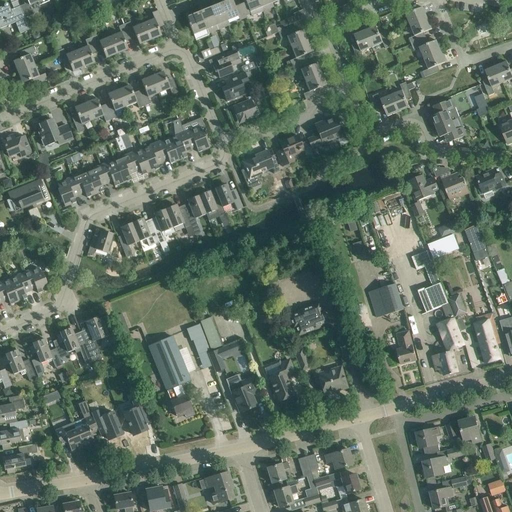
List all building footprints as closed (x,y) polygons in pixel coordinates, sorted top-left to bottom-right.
[(22,0),(24,4),(20,6),(24,16),(29,14),(28,13),(30,9),(31,9),(30,5),(37,2),(39,6),(49,1),(48,0),(22,0)] [(246,18),(245,16),(240,4),(235,6),(231,0),(227,0),(225,1),(225,2),(221,4),(227,21),(238,16),(240,20),(246,18)] [(244,0),(246,2),(240,4),(245,16),(251,13),(252,16),(263,11),(261,7),(257,0),(244,0)] [(257,0),(261,7),(263,11),(273,7),(271,3),(270,0),(257,0)] [(0,7),(0,28),(15,23),(20,34),(29,29),(24,16),(20,6),(10,10),(8,5),(8,4),(7,4),(6,3),(5,4),(4,4),(4,5),(4,6),(4,7),(1,8),(1,7),(0,7)] [(216,5),(209,7),(218,30),(229,25),(227,21),(221,4),(216,6),(216,5)] [(412,11),(410,6),(398,11),(400,17),(406,14),(410,25),(427,18),(423,7),(412,11)] [(203,11),(199,13),(206,29),(208,34),(218,30),(209,7),(203,10),(203,11)] [(294,16),(290,17),(292,23),(305,18),(302,10),(293,14),(294,16)] [(154,19),(143,23),(150,40),(161,36),(157,25),(162,23),(157,11),(152,13),(154,19)] [(193,34),(206,29),(199,13),(195,15),(194,14),(187,16),(190,23),(189,24),(193,34)] [(432,29),(427,18),(410,25),(415,36),(409,38),(411,44),(424,39),(421,33),(432,29)] [(139,45),(150,40),(143,23),(132,28),(130,22),(124,24),(129,37),(135,34),(139,45)] [(121,33),(110,37),(117,54),(128,49),(123,39),(129,37),(124,24),(118,27),(121,33)] [(278,33),(274,24),(269,26),(270,30),(272,35),(278,33)] [(376,26),(365,30),(372,47),(383,43),(385,49),(391,46),(390,43),(386,34),(380,36),(376,26)] [(287,37),(291,47),(308,41),(303,30),(293,34),(291,28),(278,33),(281,39),(287,37)] [(361,52),(372,47),(365,30),(354,35),(358,45),(353,48),(358,60),(364,58),(361,52)] [(106,58),(117,54),(110,37),(99,41),(97,35),(91,38),(96,50),(101,48),(106,58)] [(87,46),(77,51),(83,67),(94,63),(90,53),(96,50),(91,38),(85,40),(87,46)] [(420,47),(424,58),(441,51),(436,40),(426,45),(424,39),(411,44),(414,50),(420,47)] [(312,52),(308,41),(291,47),(296,58),(290,61),(292,66),(304,61),(302,56),(312,52)] [(13,61),(17,72),(34,65),(30,55),(36,52),(34,46),(21,51),(23,57),(13,61)] [(209,48),(200,52),(203,60),(216,54),(214,48),(210,50),(209,48)] [(72,72),(83,67),(77,51),(66,55),(63,49),(57,51),(63,64),(68,62),(72,72)] [(234,65),(233,65),(241,62),(236,50),(233,51),(216,58),(218,63),(212,66),(215,73),(217,72),(219,78),(233,72),(233,71),(235,71),(236,69),(234,65)] [(423,71),(425,77),(437,72),(435,67),(445,62),(441,51),(424,58),(428,69),(423,71)] [(264,64),(261,55),(254,58),(257,67),(264,64)] [(300,70),(305,81),(321,74),(317,63),(307,67),(304,61),(292,66),(294,72),(300,70)] [(507,62),(496,66),(503,83),(511,79),(511,71),(511,72),(507,62)] [(39,76),(34,65),(17,72),(22,83),(32,79),(35,85),(47,80),(45,74),(39,76)] [(492,87),(503,83),(496,66),(485,70),(489,81),(483,83),(489,96),(494,93),(492,87)] [(163,72),(152,76),(159,93),(170,89),(172,95),(178,92),(173,80),(167,82),(163,72)] [(244,73),(225,81),(231,79),(233,84),(222,88),(227,101),(245,94),(242,87),(249,84),(244,73)] [(303,94),(305,100),(318,95),(316,89),(326,85),(321,74),(305,81),(309,92),(303,94)] [(148,98),(159,93),(152,76),(141,81),(145,91),(139,93),(144,106),(150,103),(148,98)] [(402,90),(391,95),(398,112),(409,107),(406,100),(405,97),(411,95),(409,90),(407,85),(406,82),(400,85),(402,90)] [(139,108),(144,106),(139,93),(134,96),(130,85),(118,90),(125,107),(136,102),(139,108)] [(115,111),(125,107),(118,90),(107,94),(112,105),(106,107),(111,119),(117,117),(115,111)] [(387,116),(398,112),(391,95),(381,99),(378,93),(372,96),(377,108),(383,106),(387,116)] [(96,99),(85,103),(92,120),(103,116),(105,122),(111,119),(106,107),(100,109),(96,99)] [(436,127),(459,117),(453,101),(451,99),(445,101),(439,104),(433,107),(436,115),(432,116),(436,127)] [(242,121),(255,116),(249,101),(234,108),(238,120),(242,121)] [(81,125),(92,120),(85,103),(74,108),(78,118),(73,121),(78,133),(84,131),(81,125)] [(490,112),(487,105),(476,110),(479,116),(490,112)] [(511,112),(510,113),(511,118),(511,120),(500,125),(506,140),(505,141),(507,146),(511,143),(511,112)] [(459,117),(436,127),(440,137),(445,135),(448,143),(467,135),(464,127),(463,127),(459,118),(460,117),(459,117)] [(314,124),(319,134),(307,139),(311,148),(323,143),(321,140),(326,138),(328,141),(337,137),(338,140),(347,136),(342,125),(341,125),(338,118),(330,121),(329,120),(323,122),(323,121),(314,124)] [(59,145),(73,139),(67,124),(56,129),(52,119),(39,124),(41,130),(40,130),(41,132),(39,133),(44,146),(57,141),(59,145)] [(183,132),(190,150),(196,148),(198,152),(209,148),(202,131),(201,132),(199,127),(190,130),(189,129),(183,132)] [(170,139),(179,160),(187,157),(185,152),(190,150),(183,132),(177,134),(178,136),(170,139)] [(116,138),(120,151),(132,147),(128,134),(116,138)] [(2,140),(9,157),(19,153),(21,157),(31,153),(24,136),(18,139),(17,138),(15,137),(14,137),(13,135),(2,140)] [(282,149),(276,152),(282,166),(284,165),(290,163),(292,162),(299,160),(297,156),(296,153),(303,150),(301,144),(297,135),(286,140),(285,139),(279,141),(280,144),(282,149)] [(170,164),(179,160),(170,139),(162,142),(161,141),(155,143),(163,161),(168,159),(170,164)] [(481,149),(493,150),(488,139),(481,149)] [(150,147),(142,150),(151,172),(159,168),(157,163),(163,161),(155,143),(149,146),(150,147)] [(151,172),(142,150),(134,153),(134,152),(128,154),(135,172),(140,170),(142,175),(151,172)] [(241,170),(247,186),(248,187),(249,190),(259,185),(258,182),(256,177),(263,174),(262,172),(272,168),(274,174),(280,172),(273,155),(270,157),(267,150),(254,156),(255,157),(242,162),(245,170),(242,171),(241,170)] [(135,172),(128,154),(121,157),(122,158),(114,161),(123,183),(131,180),(129,175),(135,172)] [(106,163),(100,166),(107,184),(113,181),(115,186),(123,183),(114,161),(106,164),(106,163)] [(107,184),(100,166),(94,168),(94,169),(86,173),(95,194),(103,191),(101,186),(107,184)] [(477,178),(479,183),(473,185),(475,188),(477,188),(480,195),(484,194),(483,193),(492,189),(493,191),(506,186),(502,175),(496,177),(493,170),(485,173),(486,174),(477,178)] [(78,174),(72,177),(79,195),(85,193),(87,198),(95,194),(86,173),(79,176),(78,174)] [(442,180),(445,189),(448,197),(457,193),(459,197),(469,193),(466,185),(468,184),(465,177),(460,179),(458,173),(442,180)] [(411,189),(415,199),(416,201),(431,195),(431,193),(439,190),(434,178),(426,181),(423,175),(409,181),(413,189),(411,189)] [(74,197),(79,195),(72,177),(66,179),(66,181),(57,184),(59,189),(58,190),(65,207),(76,202),(74,197)] [(4,188),(12,186),(10,178),(2,180),(4,188)] [(51,200),(42,179),(7,193),(10,199),(14,197),(17,206),(19,205),(21,209),(35,203),(33,200),(37,198),(38,202),(39,202),(39,203),(40,203),(41,204),(42,203),(51,200)] [(292,179),(284,182),(287,190),(293,187),(291,183),(293,183),(292,179)] [(215,189),(219,200),(222,207),(231,204),(234,212),(243,208),(236,192),(230,194),(226,184),(215,189)] [(219,215),(225,213),(222,207),(219,200),(214,202),(209,191),(198,196),(206,214),(217,210),(219,215)] [(191,211),(186,213),(191,226),(197,224),(195,219),(206,214),(198,196),(187,200),(191,211)] [(420,202),(411,205),(416,217),(424,213),(420,202)] [(185,229),(191,226),(186,213),(181,216),(176,205),(165,209),(172,228),(183,223),(185,229)] [(30,210),(32,219),(41,217),(38,208),(30,210)] [(158,225),(153,227),(158,240),(174,233),(172,228),(165,209),(153,214),(158,225)] [(353,212),(346,214),(351,232),(358,230),(353,212)] [(131,223),(139,241),(141,247),(158,240),(153,227),(147,229),(143,218),(131,223)] [(229,225),(227,219),(221,221),(223,227),(229,225)] [(463,227),(472,254),(473,253),(486,248),(476,221),(463,227)] [(119,241),(126,258),(132,255),(128,246),(139,241),(131,223),(120,227),(125,239),(119,241)] [(97,242),(92,240),(87,253),(93,255),(95,249),(107,253),(113,234),(101,230),(97,242)] [(361,241),(353,244),(356,256),(365,253),(361,241)] [(492,258),(498,255),(493,245),(487,247),(492,258)] [(426,267),(433,285),(441,282),(427,246),(411,251),(418,270),(426,267)] [(12,247),(5,250),(6,252),(9,260),(17,257),(13,249),(12,247)] [(486,248),(473,253),(476,262),(490,256),(486,248)] [(498,255),(492,258),(497,271),(504,269),(498,255)] [(29,270),(23,273),(30,291),(36,288),(38,293),(49,289),(42,272),(40,273),(38,268),(30,271),(29,270)] [(30,291),(23,273),(17,275),(17,276),(10,280),(18,301),(27,298),(25,293),(30,291)] [(1,281),(0,281),(0,295),(3,302),(8,300),(10,305),(18,301),(10,280),(2,283),(1,281)] [(404,310),(396,284),(369,292),(377,318),(404,310)] [(448,299),(451,307),(455,317),(460,315),(461,315),(467,313),(459,295),(448,299)] [(298,336),(315,329),(315,328),(328,323),(323,310),(321,311),(319,303),(298,311),(298,312),(288,316),(293,329),(295,328),(298,336)] [(454,318),(449,304),(442,307),(447,321),(437,324),(448,352),(433,356),(435,367),(442,365),(444,376),(458,372),(452,349),(464,345),(454,319),(454,318)] [(91,338),(84,341),(91,360),(99,356),(96,349),(99,348),(101,341),(101,339),(108,336),(101,318),(97,319),(96,317),(85,322),(91,338)] [(200,321),(211,349),(221,345),(211,317),(200,321)] [(511,318),(501,322),(511,357),(511,356),(511,318)] [(493,319),(474,324),(483,354),(486,364),(500,359),(494,337),(498,336),(495,326),(493,319)] [(206,343),(199,324),(186,329),(191,341),(194,340),(197,346),(206,343)] [(91,360),(84,341),(78,344),(71,328),(59,332),(60,334),(56,336),(58,339),(53,341),(56,349),(60,359),(69,355),(68,352),(74,350),(76,353),(80,351),(84,361),(90,358),(91,360)] [(397,350),(398,355),(400,365),(417,360),(413,345),(409,331),(397,334),(401,349),(397,350)] [(148,346),(166,391),(170,400),(166,402),(170,411),(174,410),(177,417),(184,414),(186,418),(194,414),(186,395),(177,399),(173,388),(190,381),(172,336),(148,346)] [(62,365),(60,359),(56,349),(49,351),(44,339),(32,343),(33,345),(29,347),(32,354),(36,353),(38,358),(31,361),(38,377),(40,376),(41,376),(42,375),(43,374),(43,373),(43,372),(44,371),(44,370),(43,369),(41,363),(47,361),(48,362),(52,360),(55,368),(62,365)] [(230,345),(208,354),(216,372),(225,368),(220,358),(233,353),(230,345)] [(302,348),(293,352),(301,372),(310,368),(302,348)] [(36,378),(28,359),(22,362),(17,350),(5,354),(6,356),(1,358),(4,366),(9,364),(13,374),(20,372),(21,375),(26,373),(29,381),(36,378)] [(279,364),(282,371),(268,377),(275,395),(278,394),(280,400),(279,400),(280,401),(294,395),(288,381),(290,380),(288,377),(295,374),(289,360),(279,364)] [(347,388),(342,369),(341,366),(318,373),(323,393),(339,388),(340,390),(347,388)] [(12,386),(5,369),(0,370),(0,382),(2,382),(5,388),(12,386)] [(229,386),(228,387),(231,392),(239,412),(248,408),(248,409),(257,406),(252,395),(259,392),(253,376),(242,381),(241,382),(229,386)] [(22,395),(8,398),(9,405),(0,406),(0,423),(4,422),(5,424),(17,422),(15,410),(24,408),(22,395)] [(133,408),(123,412),(132,434),(146,428),(144,423),(149,421),(139,397),(130,401),(133,408)] [(99,407),(90,411),(92,416),(97,429),(99,434),(105,431),(107,437),(121,431),(112,409),(101,413),(99,407)] [(97,429),(92,416),(80,421),(83,426),(75,429),(83,446),(94,442),(90,432),(97,429)] [(459,421),(461,431),(464,441),(472,439),(473,443),(481,441),(475,417),(467,419),(467,421),(460,423),(459,421)] [(2,450),(10,449),(9,443),(21,441),(19,434),(23,433),(22,429),(28,428),(27,420),(17,422),(9,424),(10,430),(0,432),(0,445),(1,445),(2,450)] [(453,423),(446,426),(450,437),(457,434),(453,423)] [(66,426),(55,431),(60,444),(67,441),(71,451),(83,446),(75,429),(68,432),(66,426)] [(439,427),(416,433),(420,449),(424,448),(426,456),(437,453),(438,453),(440,452),(438,444),(436,437),(442,436),(441,436),(439,427)] [(35,444),(18,448),(19,454),(2,458),(4,470),(6,470),(7,474),(15,472),(14,468),(25,466),(24,459),(28,458),(27,454),(37,452),(35,444)] [(493,453),(491,445),(483,447),(488,462),(495,459),(493,453)] [(462,448),(448,451),(449,458),(463,455),(462,448)] [(325,456),(327,463),(334,461),(336,469),(352,464),(352,463),(350,464),(348,456),(350,456),(347,449),(325,456)] [(495,459),(501,475),(502,475),(504,481),(509,479),(499,451),(493,453),(495,459)] [(306,457),(312,476),(313,480),(319,479),(316,468),(318,468),(314,454),(306,457)] [(307,476),(307,477),(312,476),(306,457),(298,459),(303,477),(307,476)] [(427,478),(437,476),(443,474),(441,467),(447,466),(445,457),(423,462),(425,469),(422,470),(424,477),(426,476),(427,478)] [(283,471),(289,469),(287,462),(267,468),(271,483),(285,479),(283,471)] [(217,494),(231,490),(231,489),(233,489),(228,472),(198,481),(201,490),(214,486),(217,494)] [(355,474),(334,481),(336,488),(337,487),(340,499),(347,498),(346,494),(360,489),(355,474)] [(312,476),(307,477),(311,489),(305,491),(307,498),(304,499),(306,506),(319,502),(317,495),(318,495),(313,480),(312,476)] [(327,476),(319,479),(313,480),(318,495),(316,487),(329,483),(327,476)] [(466,478),(452,481),(454,488),(468,485),(466,478)] [(496,484),(489,486),(492,495),(506,491),(503,481),(496,484)] [(173,487),(176,496),(181,511),(189,511),(181,484),(173,487)] [(287,487),(274,491),(279,507),(293,503),(290,495),(297,493),(295,486),(287,488),(287,487)] [(166,490),(162,491),(161,487),(145,490),(149,511),(170,507),(166,490)] [(434,509),(444,507),(448,506),(446,497),(452,496),(450,488),(430,492),(434,509)] [(212,504),(217,502),(233,497),(231,490),(217,494),(210,496),(212,504)] [(132,511),(132,507),(130,493),(113,496),(116,510),(124,508),(124,511),(132,511)] [(470,499),(472,506),(479,505),(477,497),(470,499)] [(492,511),(493,511),(495,511),(509,511),(508,507),(503,509),(500,500),(490,504),(488,498),(480,501),(483,511),(492,511)] [(366,511),(363,499),(348,504),(348,503),(348,504),(341,506),(342,511),(366,511)] [(337,507),(335,501),(321,505),(323,511),(337,507)] [(63,505),(63,511),(80,511),(78,502),(63,505)]
